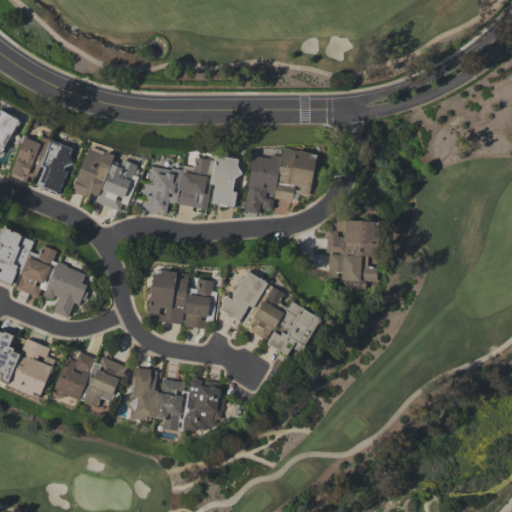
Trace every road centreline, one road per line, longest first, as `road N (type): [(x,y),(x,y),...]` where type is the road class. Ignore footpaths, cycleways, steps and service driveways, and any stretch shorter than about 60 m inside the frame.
road 1 (tertiary): [(351,110),(123,104),(52,85),(0,52)]
road 2 (residential): [(0,186),(103,239),(128,313),(153,346),(227,357),(251,370)]
road 3 (residential): [(103,239),(139,226),(208,232),(291,226),(314,216),(342,184),(351,110)]
road 4 (tertiary): [(511,10),(455,63),(351,110)]
road 5 (tertiary): [(351,110),(378,112),(440,90),(511,38)]
road 6 (residential): [(0,303),(70,330),(128,313)]
